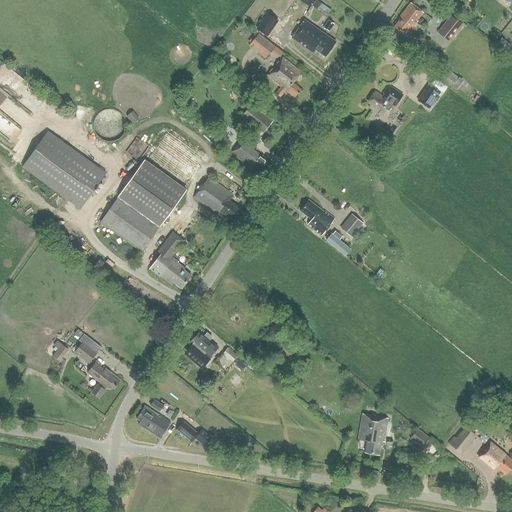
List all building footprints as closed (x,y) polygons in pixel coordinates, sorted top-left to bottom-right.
[(417,24),(415,23),(423,13),(410,3),(401,16),(402,17),(394,28),(405,36),(413,26),(415,27),(417,24)] [(267,37),(278,22),(268,14),(257,29),(267,37)] [(463,24),(450,15),(437,32),(449,42),(463,24)] [(335,42),(305,21),(292,39),(313,53),(315,50),(325,57),(335,42)] [(334,25),(329,22),(324,28),(329,32),(334,25)] [(258,34),(249,45),(265,59),(275,48),(258,34)] [(294,99),(301,90),(293,84),(301,73),(282,58),(267,76),(281,87),(285,90),(294,99)] [(458,77),(446,67),(438,76),(451,86),(458,77)] [(440,92),(429,85),(417,100),(428,108),(440,92)] [(381,97),(375,92),(368,102),(371,104),(369,108),(385,119),(394,106),(394,107),(402,96),(388,86),(381,97)] [(278,89),(275,94),(280,98),(283,93),(279,89),(278,89)] [(272,120),(251,103),(242,115),(263,132),(272,120)] [(129,114),(133,124),(141,120),(136,110),(129,114)] [(107,172),(48,130),(22,166),(81,208),(107,172)] [(266,145),(271,139),(266,135),(261,142),(266,145)] [(173,136),(154,162),(188,187),(207,161),(173,136)] [(139,138),(128,151),(137,157),(147,144),(139,138)] [(259,172),(267,161),(252,150),(254,148),(242,139),(231,154),(246,165),(247,163),(259,172)] [(142,252),(186,190),(144,160),(100,222),(142,252)] [(229,219),(238,207),(229,201),(233,195),(208,177),(193,198),(217,215),(219,212),(229,219)] [(322,236),(334,219),(324,211),(324,212),(308,200),(300,211),(311,220),(307,225),(322,236)] [(342,230),(351,238),(363,224),(353,216),(342,230)] [(342,236),(336,231),(333,235),(339,240),(342,236)] [(181,289),(191,276),(183,270),(184,268),(180,265),(181,264),(171,257),(184,241),(172,232),(157,252),(160,254),(150,270),(165,281),(166,280),(171,285),(173,282),(181,289)] [(331,234),(326,241),(344,256),(350,249),(339,240),(333,235),(331,234)] [(80,328),(76,333),(82,337),(86,333),(80,328)] [(193,344),(185,353),(202,367),(210,358),(209,358),(217,348),(208,340),(211,337),(206,333),(203,336),(199,332),(190,342),(193,344)] [(68,349),(58,341),(54,346),(59,349),(53,356),(59,361),(68,349)] [(89,364),(96,354),(82,343),(75,352),(89,364)] [(227,349),(223,353),(232,361),(236,357),(234,356),(227,349)] [(120,381),(96,362),(87,373),(100,383),(98,385),(97,385),(91,393),(99,399),(105,391),(104,390),(106,388),(107,389),(109,386),(113,389),(120,381)] [(159,412),(163,406),(154,400),(150,406),(159,412)] [(159,439),(170,423),(158,414),(157,415),(144,406),(136,419),(140,421),(138,424),(159,439)] [(384,442),(387,419),(387,418),(363,414),(363,415),(362,415),(358,440),(366,442),(364,453),(379,455),(381,446),(382,447),(382,442),(384,442)] [(198,434),(183,421),(175,430),(192,443),(196,437),(205,445),(212,437),(202,429),(198,434)] [(475,435),(465,428),(456,439),(453,437),(448,443),(460,453),(475,435)] [(409,439),(422,447),(429,438),(418,429),(409,439)] [(511,466),(511,460),(490,442),(478,456),(494,469),(496,466),(506,475),(511,466)] [(49,490),(54,486),(51,482),(46,486),(49,490)]
